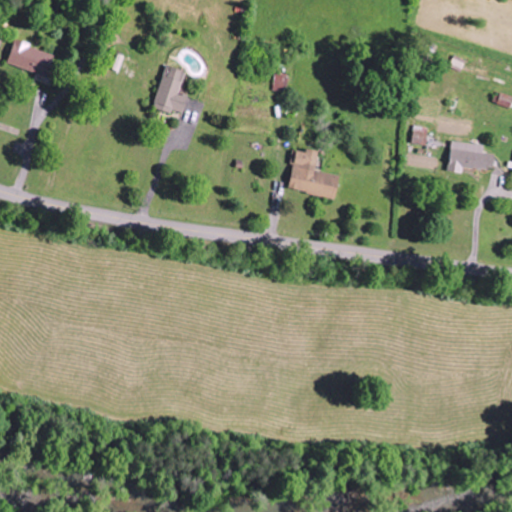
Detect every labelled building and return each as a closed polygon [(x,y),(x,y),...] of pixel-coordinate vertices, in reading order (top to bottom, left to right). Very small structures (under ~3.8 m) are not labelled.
[(56,55),(16,41),(8,63),(48,78),(56,55)] [(154,109),(172,115),(173,111),(183,114),(189,96),(180,94),(186,72),(167,66),(154,109)] [(291,75),(277,72),(274,90),(287,93),(291,75)] [(511,104),(511,97),(497,93),(494,104),(511,109),(511,104)] [(427,128),(413,127),(412,145),(426,145),(427,128)] [(483,146),(451,142),(447,172),(461,174),(462,168),(491,172),(494,155),(482,153),(483,146)] [(335,199),(339,176),(315,172),(318,152),(305,150),(304,154),(295,152),(288,190),(335,199)]
